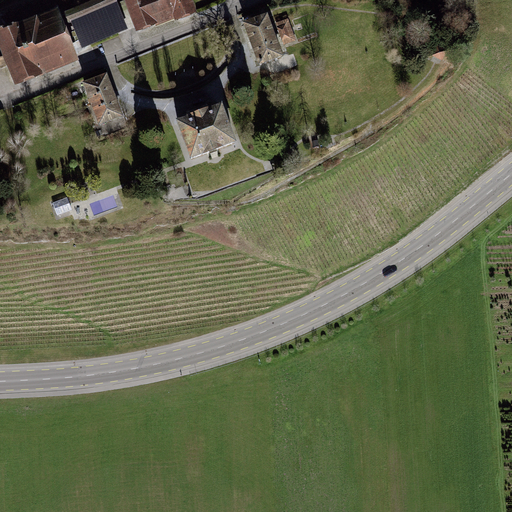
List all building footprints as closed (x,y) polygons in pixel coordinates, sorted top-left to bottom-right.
[(115,0),(99,0),(64,15),(68,26),(72,24),(82,50),(129,31),(115,0)] [(123,0),(136,33),(144,33),(153,29),(156,26),(156,27),(175,20),(175,22),(183,22),(192,18),(198,14),(192,0),(123,0)] [(2,32),(0,32),(0,50),(16,89),(24,87),(36,82),(43,77),(79,63),(58,10),(21,26),(13,27),(2,32)] [(269,16),(244,25),(260,67),(284,59),(269,16)] [(289,19),(276,24),(284,46),(297,41),(289,19)] [(437,47),(432,57),(442,62),(447,53),(437,47)] [(108,76),(83,85),(99,128),(124,118),(108,76)] [(223,107),(177,124),(192,163),(238,146),(223,107)] [(59,226),(73,221),(67,205),(53,211),(59,226)]
